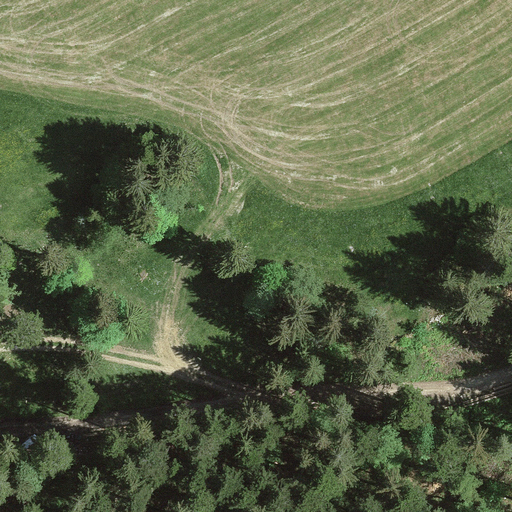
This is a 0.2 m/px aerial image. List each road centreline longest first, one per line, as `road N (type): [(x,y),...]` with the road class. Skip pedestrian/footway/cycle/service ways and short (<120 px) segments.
road 1 (track): [(511,375),(431,393),(274,396),(209,411),(0,432)]
road 2 (track): [(0,344),(103,355),(274,396)]
